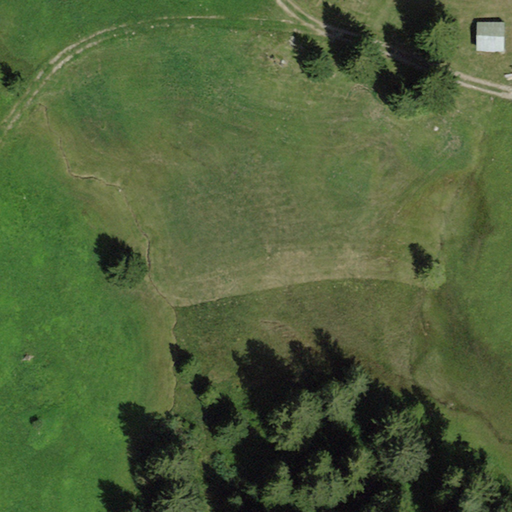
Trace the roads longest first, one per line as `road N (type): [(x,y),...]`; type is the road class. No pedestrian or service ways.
road 1 (track): [(315,33),(211,20),(80,45),(0,144)]
road 2 (track): [(511,91),(315,33)]
